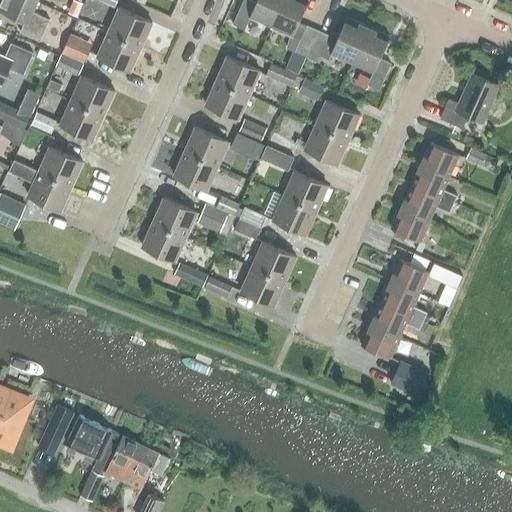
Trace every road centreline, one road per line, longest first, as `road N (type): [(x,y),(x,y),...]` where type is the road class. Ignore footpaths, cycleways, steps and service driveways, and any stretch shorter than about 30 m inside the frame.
road 1 (residential): [(309,331),(446,20)]
road 2 (residential): [(103,230),(206,0)]
